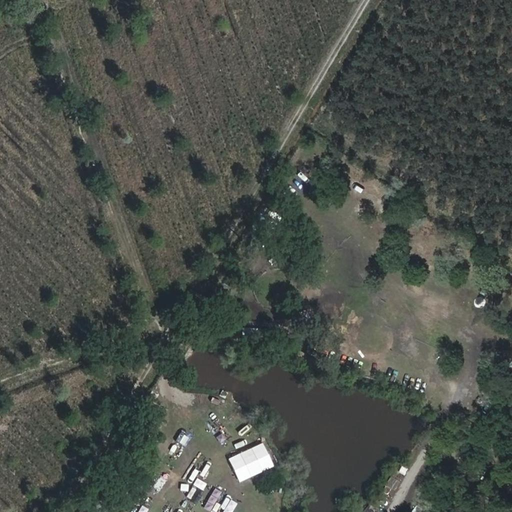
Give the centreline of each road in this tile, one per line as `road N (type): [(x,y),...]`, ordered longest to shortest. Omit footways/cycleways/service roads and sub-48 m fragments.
road 1 (track): [(366,0),(62,511)]
road 2 (track): [(390,0),(323,115),(511,264)]
road 3 (track): [(40,0),(166,338)]
road 4 (track): [(511,337),(493,343),(391,511)]
road 5 (track): [(160,321),(0,381)]
